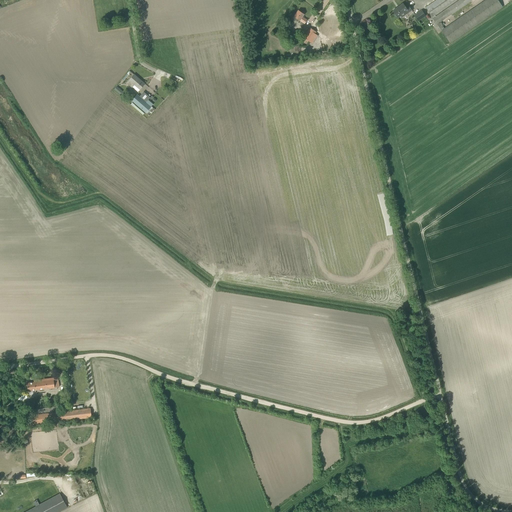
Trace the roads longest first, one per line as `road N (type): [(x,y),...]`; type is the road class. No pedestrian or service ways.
road 1 (track): [(0,136),(50,206),(102,193),(212,278),(393,313),(424,401)]
road 2 (unclassified): [(345,0),(463,484),(477,501),(511,510)]
road 3 (track): [(439,395),(363,423),(339,422),(117,357),(86,356)]
